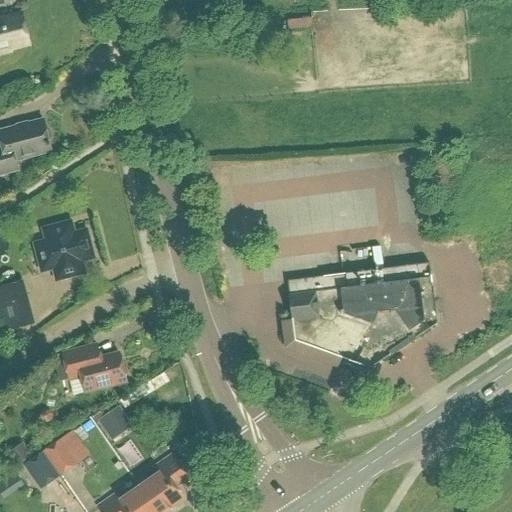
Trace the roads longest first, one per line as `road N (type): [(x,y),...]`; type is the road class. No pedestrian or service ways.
road 1 (tertiary): [(309,509),(269,457),(200,330),(117,0)]
road 2 (secondary): [(309,509),(511,371)]
